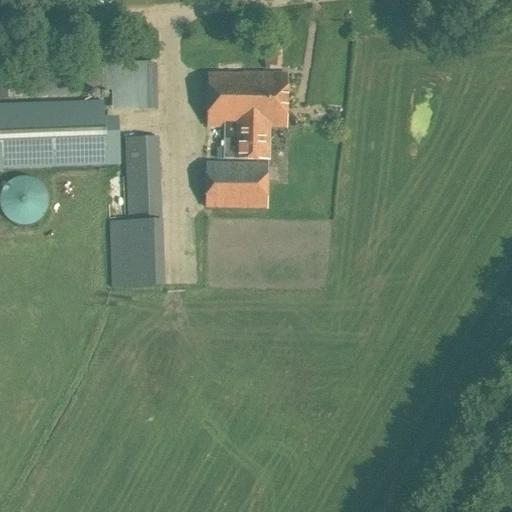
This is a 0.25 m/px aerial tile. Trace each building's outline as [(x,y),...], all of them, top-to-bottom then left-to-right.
[(135,110),(157,109),(155,65),(133,66),(135,110)] [(285,128),(285,73),(206,73),(206,126),(224,126),(224,162),(268,162),(268,127),(285,128)] [(0,170),(106,167),(104,101),(0,104),(0,170)] [(143,139),(142,202),(166,202),(167,139),(143,139)] [(267,211),(267,164),(205,163),(204,209),(267,211)] [(22,226),(26,226),(30,225),(34,224),(38,222),(41,219),(43,215),(45,212),(47,208),(47,204),(47,200),(47,196),(45,192),(43,188),(40,185),(37,182),(34,180),(30,179),(26,178),(22,178),(18,178),(14,180),(10,182),(7,184),(4,187),(2,190),(0,194),(0,209),(0,210),(2,214),(4,217),(7,220),(10,223),(14,225),(18,226),(22,226)] [(126,222),(161,221),(161,205),(126,206),(126,222)]
